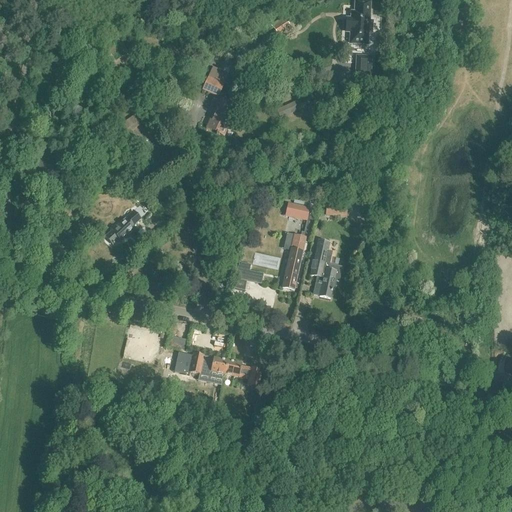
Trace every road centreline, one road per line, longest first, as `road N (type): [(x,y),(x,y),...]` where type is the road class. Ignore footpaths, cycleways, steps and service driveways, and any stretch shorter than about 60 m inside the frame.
road 1 (unclassified): [(511,376),(0,273)]
road 2 (unknown): [(24,77),(124,30),(340,78)]
road 3 (unknown): [(4,274),(7,168),(24,77)]
